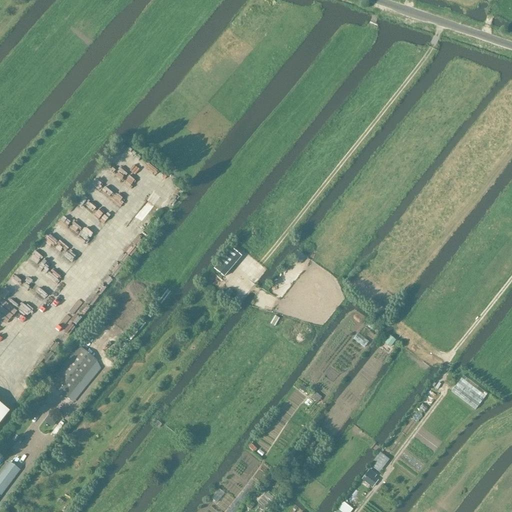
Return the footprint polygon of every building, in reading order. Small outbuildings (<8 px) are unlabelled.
[(231,248),(214,269),(224,278),(242,256),(231,248)] [(384,310),(370,299),(366,305),(380,316),(384,310)] [(67,397),(96,361),(80,348),(51,384),(67,397)] [(0,422),(9,412),(0,404),(0,422)] [(0,495),(17,473),(19,471),(9,463),(7,466),(0,474),(0,495)] [(250,501),(245,507),(250,511),(254,506),(254,505),(261,510),(266,504),(259,498),(258,499),(256,498),(253,502),(255,503),(254,504),(250,501)]
